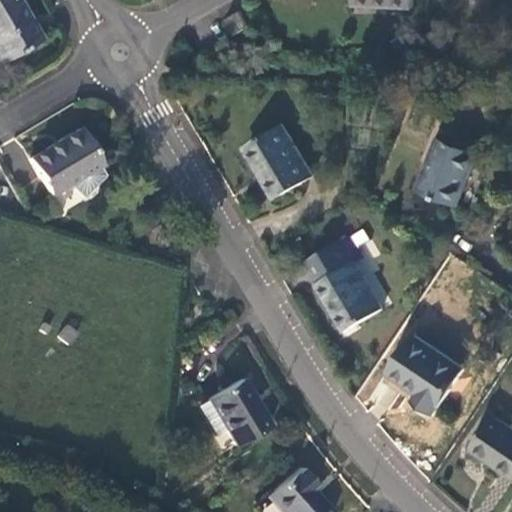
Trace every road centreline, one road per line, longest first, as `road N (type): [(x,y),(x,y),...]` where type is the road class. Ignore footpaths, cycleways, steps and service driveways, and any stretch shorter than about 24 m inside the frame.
road 1 (residential): [(428,511),(355,431),(122,45)]
road 2 (residential): [(122,45),(0,124)]
